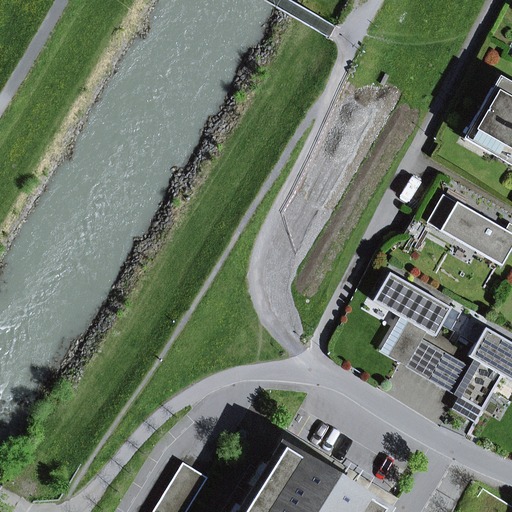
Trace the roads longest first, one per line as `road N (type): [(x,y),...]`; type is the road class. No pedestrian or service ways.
road 1 (track): [(342,70),(258,266),(267,317),(306,369)]
road 2 (residential): [(511,475),(306,369)]
road 3 (track): [(62,0),(0,105)]
